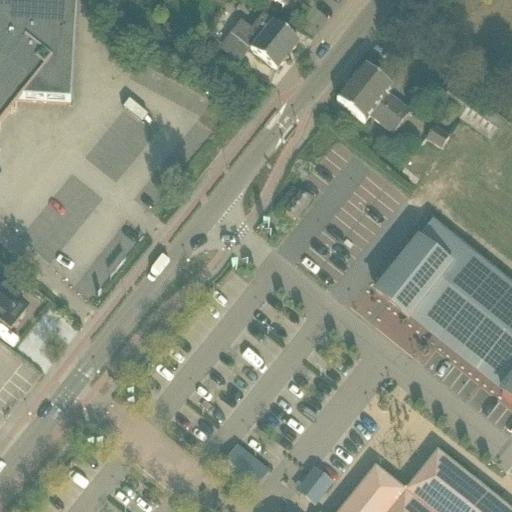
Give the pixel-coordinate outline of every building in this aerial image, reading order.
[(0,0),(0,115),(10,103),(71,106),(77,0),(0,0)] [(266,0),(291,14),(298,0),(266,0)] [(241,23),(231,37),(250,53),(276,73),(299,45),(274,25),(263,17),(251,32),(241,23)] [(365,69),(351,87),(379,109),(402,128),(411,116),(388,98),(393,92),(365,69)] [(351,87),(337,104),(365,127),(370,120),(393,139),(402,128),(379,109),(351,87)] [(473,101),(459,122),(490,144),(501,129),(505,124),(473,101)] [(434,130),(426,143),(427,144),(442,152),(449,140),(434,130)] [(310,202),(302,196),(286,216),(294,222),(310,202)] [(382,291),(375,300),(408,326),(415,317),(507,391),(502,398),(511,406),(511,291),(433,228),(382,291)] [(317,275),(335,249),(319,239),(302,264),(317,275)] [(0,324),(11,333),(27,313),(0,291),(0,324)] [(238,450),(226,465),(256,489),(269,473),(238,450)] [(508,511),(437,455),(406,495),(375,471),(342,511),(508,511)]
